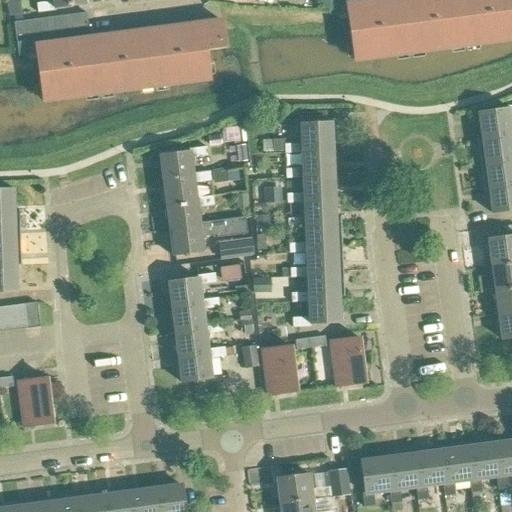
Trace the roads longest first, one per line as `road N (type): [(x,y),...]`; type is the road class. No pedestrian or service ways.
road 1 (residential): [(77,416),(54,220),(126,201),(135,251),(125,275),(143,446)]
road 2 (residential): [(402,414),(367,105)]
road 3 (residential): [(465,405),(440,215)]
road 4 (residential): [(227,436),(402,414)]
road 5 (residential): [(0,465),(143,446)]
